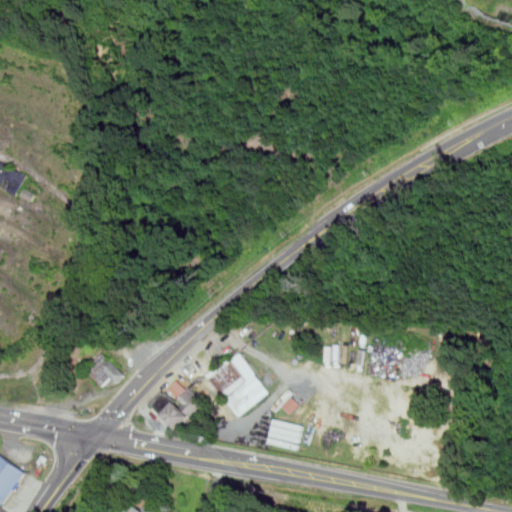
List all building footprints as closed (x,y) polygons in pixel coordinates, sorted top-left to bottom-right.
[(0,185),(19,195),(29,175),(2,161),(0,164),(0,185)] [(273,392),(242,350),(209,374),(240,416),(273,392)] [(119,382),(128,374),(105,351),(88,369),(105,385),(113,377),(119,382)] [(181,378),(170,389),(168,388),(152,404),(180,430),(206,402),(181,378)] [(30,471),(3,451),(0,455),(0,492),(9,499),(30,471)] [(167,511),(149,501),(145,509),(128,499),(120,511),(167,511)]
